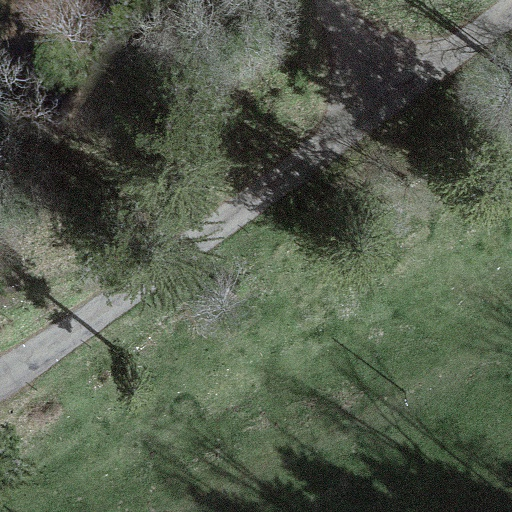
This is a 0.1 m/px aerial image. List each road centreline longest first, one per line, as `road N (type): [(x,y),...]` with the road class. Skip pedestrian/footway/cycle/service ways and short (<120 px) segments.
road 1 (unclassified): [(0,355),(389,104),(511,11)]
road 2 (track): [(307,0),(389,104)]
